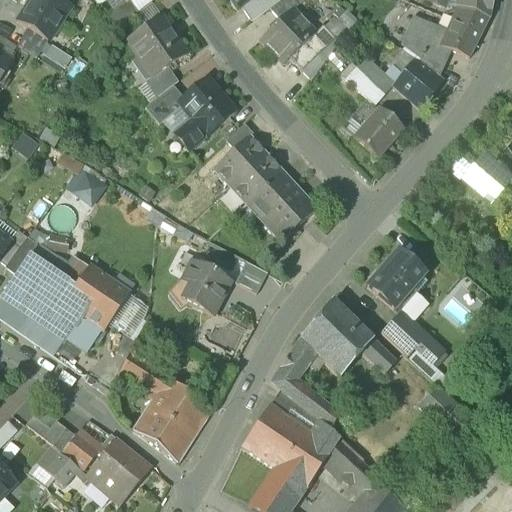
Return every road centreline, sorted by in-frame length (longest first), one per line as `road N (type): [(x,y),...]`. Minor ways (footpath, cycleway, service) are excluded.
road 1 (residential): [(194,493),(284,312),(373,214)]
road 2 (residential): [(196,0),(257,93),(373,214)]
road 3 (residential): [(373,214),(498,64)]
road 4 (residential): [(39,376),(194,493)]
